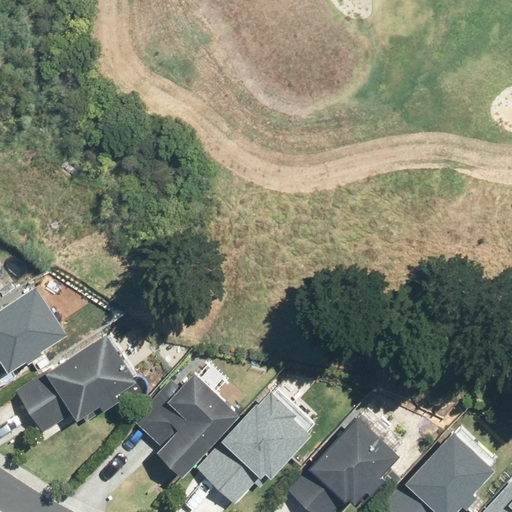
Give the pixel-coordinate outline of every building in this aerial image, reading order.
[(0,300),(0,361),(3,359),(7,365),(24,353),(26,356),(42,346),(40,343),(67,326),(35,277),(0,300)] [(121,397),(118,392),(139,379),(107,331),(18,389),(41,434),(73,412),(77,418),(100,403),(105,408),(121,397)] [(181,467),(238,406),(193,365),(177,382),(170,376),(133,416),(158,439),(155,443),(181,467)] [(269,470),(310,425),(292,409),(295,406),(269,381),(220,433),(223,436),(197,464),(234,498),(264,465),(269,470)] [(401,456),(358,417),(339,437),(338,435),(288,488),(312,511),(335,511),(345,503),(346,504),(350,501),(356,506),(368,492),(372,496),(385,481),(381,478),(401,456)] [(494,461),(452,423),(379,503),(388,511),(439,511),(442,510),(443,511),(447,511),(461,497),(464,501),(476,488),(472,485),(494,461)] [(511,511),(511,475),(478,511),(511,511)]
